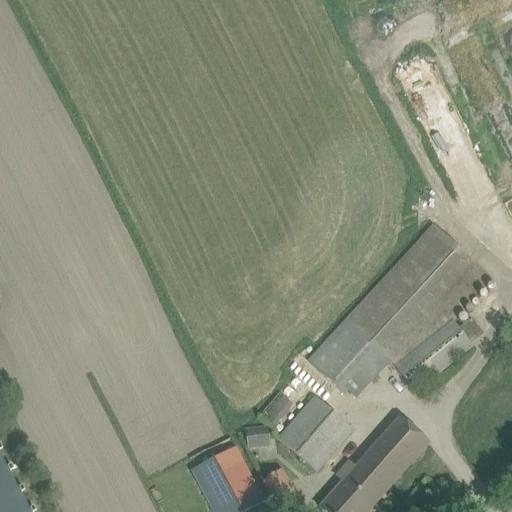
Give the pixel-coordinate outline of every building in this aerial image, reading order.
[(471,318),(458,329),(454,323),(493,280),(434,226),(313,358),(357,398),(390,361),(416,393),(473,348),(470,344),(483,334),(471,318)] [(276,394),(258,413),(270,424),(287,404),(276,394)] [(316,399),(279,441),(317,474),(353,432),(316,399)] [(319,509),(322,511),(369,511),(429,444),(400,418),(319,509)] [(244,430),(247,451),(269,448),(265,427),(244,430)] [(235,448),(192,471),(214,511),(246,511),(264,503),(235,448)] [(0,511),(28,511),(0,458),(0,511)] [(306,511),(282,470),(263,482),(281,511),(306,511)]
